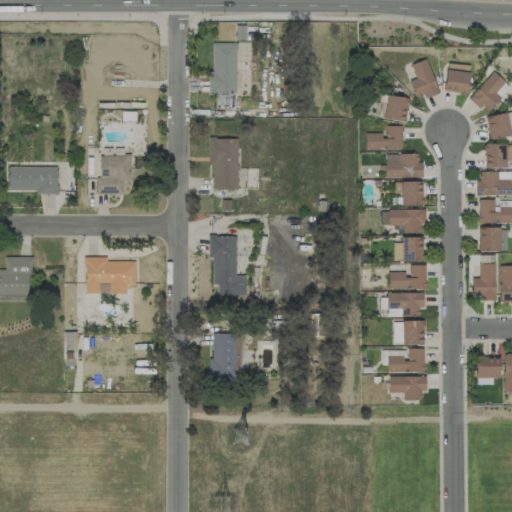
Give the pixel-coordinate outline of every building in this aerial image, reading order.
[(207,92),(235,92),(234,42),(211,42),(211,71),(207,71),(207,92)] [(436,93),(427,59),(403,65),(412,99),(436,93)] [(466,92),(467,64),(444,63),(443,91),(466,92)] [(499,97),(494,92),(503,82),(492,71),(468,96),(485,112),(499,97)] [(381,117),(403,121),(407,98),(386,94),(381,117)] [(489,139),(509,135),(510,141),(511,140),(511,110),(484,116),(489,139)] [(364,132),(363,148),(400,149),(400,125),(383,125),(383,132),(364,132)] [(236,137),(207,137),(207,164),(211,164),(211,189),(235,189),(236,137)] [(504,159),(511,159),(511,143),(483,143),(483,166),(504,167),(504,159)] [(97,155),(98,177),(93,178),(94,193),(121,192),(121,181),(129,181),(128,154),(97,155)] [(384,177),(420,176),(420,161),(416,161),(416,154),(383,154),(384,177)] [(56,166),(7,165),(7,189),(34,189),(34,192),(55,193),(56,166)] [(474,195),(510,195),(510,171),(478,171),(478,179),(474,179),(474,195)] [(420,180),(399,181),(399,205),(420,204),(420,180)] [(511,221),(511,200),(495,200),(495,198),(476,199),(477,222),(511,221)] [(423,209),(380,208),(380,224),(400,225),(400,231),(422,231),(423,209)] [(505,227),(477,227),(477,250),(504,250),(505,227)] [(234,235),(207,235),(206,257),(211,257),(210,283),(216,283),(215,294),(244,295),(244,274),(233,274),(234,235)] [(392,260),(421,259),(420,236),(400,236),(400,242),(392,242),(392,260)] [(0,268),(0,293),(28,294),(29,256),(4,256),(3,269),(0,268)] [(134,260),(104,260),(105,256),(84,256),(83,292),(97,292),(97,282),(107,282),(107,292),(124,292),(124,285),(134,285),(134,260)] [(493,299),(493,263),(477,263),(477,277),(470,277),(469,299),(493,299)] [(423,264),(406,264),(406,271),(386,271),(387,288),(424,287),(423,264)] [(511,301),(511,265),(498,265),(497,301),(511,301)] [(421,292),(386,291),(386,308),(399,308),(399,315),(417,315),(418,306),(421,306),(421,292)] [(422,343),(422,320),(391,320),(391,343),(422,343)] [(211,358),(206,358),(207,382),(238,382),(237,332),(210,333),(211,358)] [(421,347),(404,348),(404,354),(384,355),(385,371),(422,371),(421,347)] [(502,390),(511,390),(511,353),(501,353),(502,390)] [(498,355),(474,355),(474,377),(498,377),(498,355)] [(387,376),(387,392),(401,392),(402,399),(420,399),(420,391),(423,391),(423,375),(387,376)]
